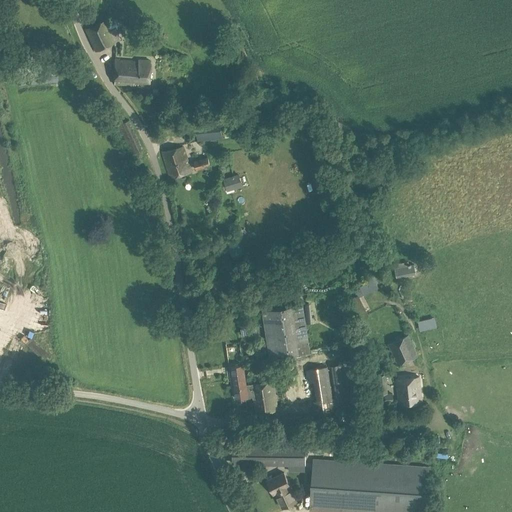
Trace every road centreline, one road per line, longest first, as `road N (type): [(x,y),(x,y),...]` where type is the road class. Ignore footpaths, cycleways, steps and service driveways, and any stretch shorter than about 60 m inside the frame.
road 1 (unclassified): [(202,420),(157,170),(68,0)]
road 2 (unclassified): [(202,420),(0,385)]
